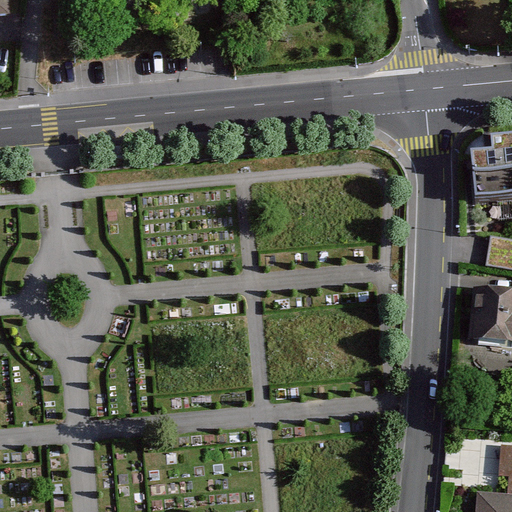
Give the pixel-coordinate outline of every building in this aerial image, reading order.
[(0,0),(0,18),(18,17),(16,0),(0,0)] [(468,158),(471,203),(511,201),(511,142),(494,143),(493,156),(468,158)] [(511,270),(511,240),(492,237),(486,266),(511,270)] [(511,295),(471,294),(469,340),(511,342),(511,295)] [(478,511),(511,511),(511,497),(479,496),(478,511)]
